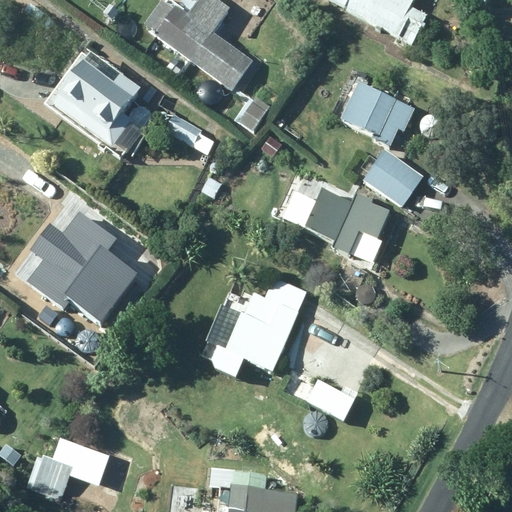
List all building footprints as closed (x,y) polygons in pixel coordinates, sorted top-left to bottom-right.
[(190,62),(228,8),(217,0),(203,0),(191,18),(175,6),(154,35),(190,62)] [(330,0),(411,44),(425,19),(422,12),(409,5),(411,0),(330,0)] [(416,0),(427,9),(436,0),(435,0),(416,0)] [(385,43),(359,30),(352,44),(379,57),(385,43)] [(241,84),(255,64),(242,56),(229,76),(241,84)] [(52,103),(111,147),(131,120),(121,112),(139,89),(117,73),(111,81),(84,61),(52,103)] [(358,81),(340,119),(372,133),(370,138),(390,147),(398,129),(403,131),(414,106),(358,81)] [(229,92),(222,86),(216,92),(224,99),(229,92)] [(166,133),(206,154),(212,143),(198,136),(200,131),(174,117),(166,133)] [(281,145),(270,137),(261,148),(272,157),(281,145)] [(363,181),(401,208),(422,177),(384,150),(363,181)] [(12,170),(0,187),(0,219),(20,234),(33,217),(57,234),(35,264),(69,288),(96,250),(35,205),(44,192),(12,170)] [(200,191),(214,198),(221,184),(208,177),(200,191)] [(294,194),(283,219),(334,241),(331,247),(348,254),(348,253),(372,263),(382,241),(376,239),(388,212),(369,204),(371,202),(354,195),(351,201),(320,188),(314,203),(294,194)] [(305,292),(274,279),(266,298),(278,303),(267,327),(242,316),(226,352),(217,347),(210,362),(213,369),(234,378),(242,359),(272,372),(298,312),(296,312),(305,292)] [(307,403),(342,421),(358,393),(343,385),(339,393),(318,381),(307,403)] [(293,511),(296,494),(263,490),(265,475),(210,468),(208,487),(231,489),(228,511),(293,511)]
